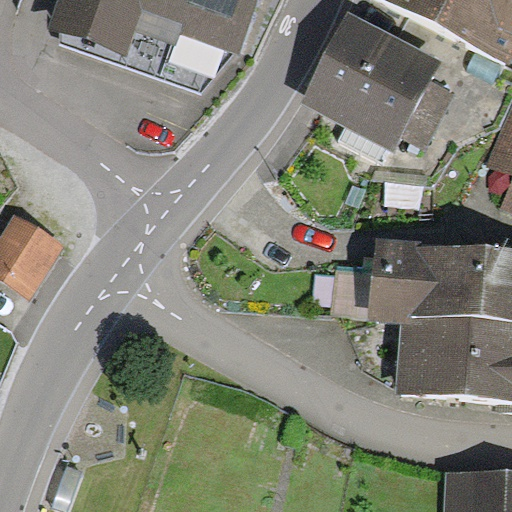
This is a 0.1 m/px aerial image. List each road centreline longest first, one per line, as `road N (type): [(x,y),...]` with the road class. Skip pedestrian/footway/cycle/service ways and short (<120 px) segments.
road 1 (residential): [(118,272),(182,320),(315,384),(422,426),(511,437)]
road 2 (residential): [(118,272),(46,374),(0,504)]
road 3 (residential): [(316,0),(270,94),(168,211)]
road 4 (residential): [(168,211),(0,85)]
